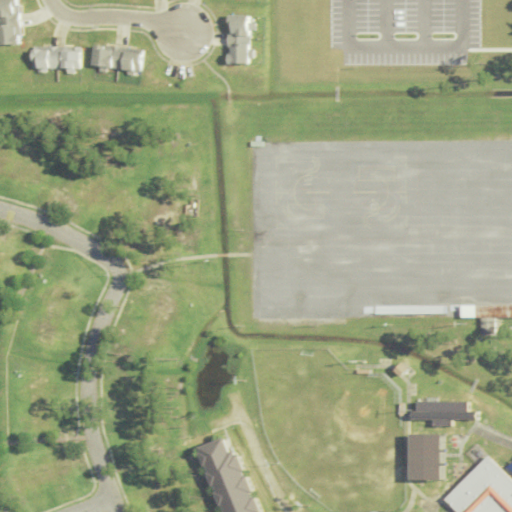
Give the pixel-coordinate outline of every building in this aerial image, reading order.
[(21,6),(22,45),(1,46),(1,41),(0,41),(0,32),(1,32),(0,12),(0,0),(19,0),(20,6),(21,6)] [(441,0),(441,10),(435,10),(435,14),(425,14),(425,10),(415,10),(415,22),(387,23),(387,7),(337,7),(337,0),(441,0)] [(255,59),(251,59),(251,65),(234,65),(230,65),(230,56),(230,41),(229,41),(229,37),(230,37),(230,25),(231,25),(231,16),(251,16),(251,24),(257,24),(257,31),(252,31),(251,50),(255,50),(255,59)] [(114,47),(128,48),(128,49),(144,51),(142,73),(136,72),(136,77),(129,76),(129,71),(112,69),(112,68),(108,68),(108,73),(101,73),(102,67),(95,66),(96,46),(114,48),(114,47)] [(83,52),(83,62),(82,62),(82,70),(76,70),(76,75),(69,75),(69,70),(48,70),(48,74),(40,74),(40,70),(35,70),(35,52),(52,52),(52,48),(64,48),(65,52),(83,52)] [(450,48),(467,48),(467,64),(450,64),(450,48)] [(162,199),(161,202),(153,197),(169,169),(180,175),(165,201),(162,199)] [(185,217),(185,205),(198,205),(198,217),(185,217)] [(463,307),(511,307),(511,319),(463,319),(463,307)] [(397,373),(405,365),(412,371),(404,380),(397,373)] [(471,402),(414,401),(413,411),(408,411),(408,420),(430,420),(430,426),(449,426),(449,419),(471,420),(471,402)] [(438,435),(406,435),(406,480),(437,481),(438,435)] [(227,511),(225,505),(223,506),(217,493),(219,492),(217,485),(215,486),(209,473),(211,472),(209,466),(207,467),(201,454),(203,453),(201,448),(227,437),(233,452),(237,450),(238,455),(240,454),(247,471),(245,471),(247,476),(249,475),(255,492),(254,493),(256,497),(257,497),(264,511),(227,511)] [(511,511),(460,511),(447,499),(490,456),(511,478),(511,511)]
